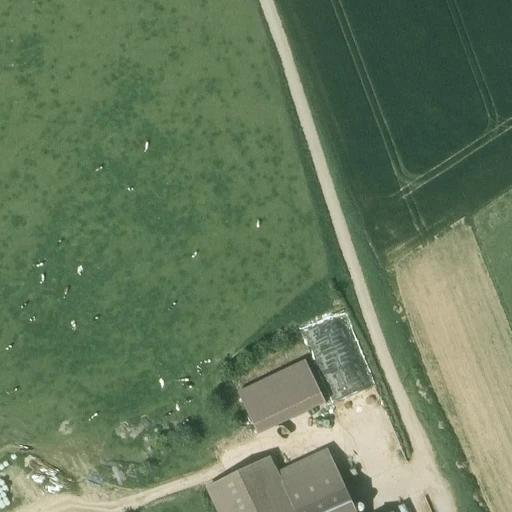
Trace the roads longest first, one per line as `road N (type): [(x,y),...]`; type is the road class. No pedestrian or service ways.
road 1 (track): [(362,299),(266,0)]
road 2 (residential): [(441,511),(362,299)]
